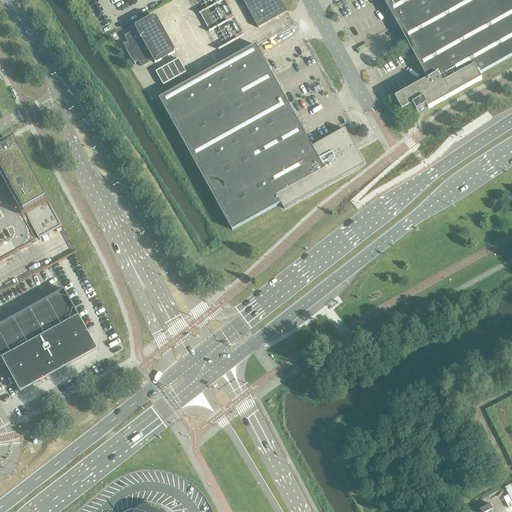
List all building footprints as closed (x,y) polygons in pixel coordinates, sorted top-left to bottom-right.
[(287,12),(280,0),(243,0),(259,27),(258,27),(258,28),(287,12)] [(511,55),(511,0),(383,0),(428,80),(399,95),(395,98),(402,111),(407,108),(412,105),(416,111),(427,105),(428,109),(481,79),(479,74),(511,55)] [(168,20),(185,12),(180,1),(162,9),(168,20)] [(218,3),(201,12),(215,39),(220,37),(222,39),(228,39),(229,40),(233,40),(243,35),(240,29),(234,29),(234,34),(222,35),(222,31),(229,31),(227,26),(230,24),(230,17),(222,17),(222,10),(218,4),(218,3)] [(175,53),(155,17),(135,27),(137,31),(125,37),(128,43),(124,45),(125,48),(126,50),(128,54),(129,57),(131,59),(132,61),(134,64),(138,61),(141,67),(153,60),(155,63),(175,53)] [(312,147),(305,135),(257,46),(159,100),(232,231),(234,235),(284,209),(364,165),(357,152),(345,129),(312,147)] [(156,70),(164,84),(187,72),(179,58),(156,70)] [(35,179),(20,151),(15,142),(0,150),(0,168),(39,239),(62,226),(35,179)] [(0,260),(36,240),(0,175),(0,260)] [(87,331),(64,290),(0,325),(0,359),(2,358),(21,392),(64,368),(97,350),(87,331)]
